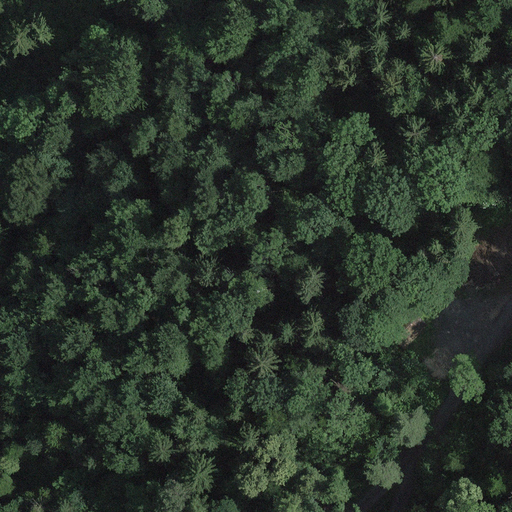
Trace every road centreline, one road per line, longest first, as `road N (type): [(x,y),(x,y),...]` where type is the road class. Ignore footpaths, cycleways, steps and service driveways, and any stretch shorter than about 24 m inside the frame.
road 1 (track): [(0,278),(70,188),(154,113),(245,0)]
road 2 (track): [(394,511),(480,351),(511,314)]
